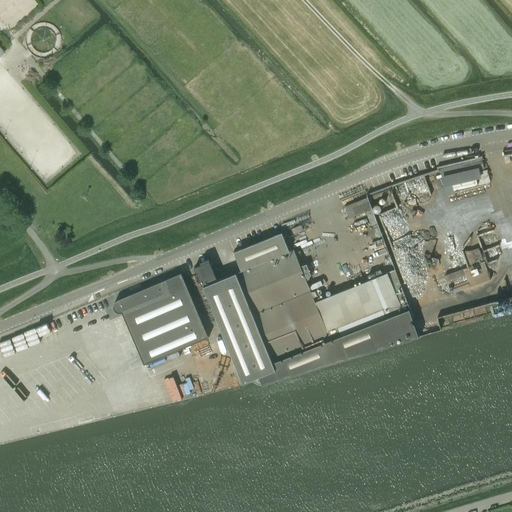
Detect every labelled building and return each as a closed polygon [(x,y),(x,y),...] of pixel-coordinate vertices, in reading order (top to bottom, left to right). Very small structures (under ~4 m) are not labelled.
[(484,169),(482,159),(439,169),(445,185),(483,175),(482,169),(484,169)] [(349,219),(372,210),(368,198),(344,207),(349,219)] [(292,229),(294,234),(303,230),(301,225),(292,229)] [(218,281),(204,287),(243,384),(259,377),(263,385),(419,337),(418,334),(409,310),(395,271),(387,273),(315,303),(294,250),(289,252),(282,233),(280,234),(236,252),(234,253),(241,271),(218,281)] [(444,275),(451,293),(491,279),(480,248),(472,250),(476,264),(444,275)] [(201,265),(194,268),(202,286),(202,287),(204,287),(218,281),(211,264),(209,259),(200,263),(201,265)] [(122,313),(144,364),(209,337),(182,274),(130,295),(131,295),(117,301),(114,303),(113,307),(115,311),(118,313),(122,313)]
